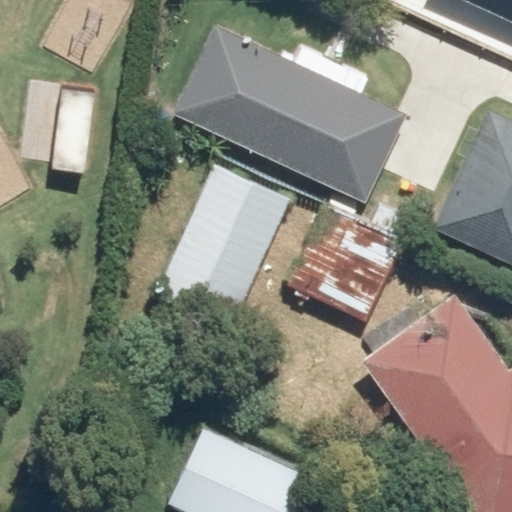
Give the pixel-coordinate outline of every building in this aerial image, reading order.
[(511,0),(428,0),(424,10),(511,50),(511,0)] [(207,22),(167,111),(360,199),(401,110),(207,22)] [(511,119),(480,104),(423,222),(511,264),(511,119)] [(221,327),(288,194),(218,158),(151,292),(221,327)] [(404,233),(325,199),(288,285),(366,319),(404,233)] [(501,363),(449,288),(355,353),(464,511),(510,511),(511,511),(511,356),(511,355),(501,363)] [(297,511),(313,479),(196,426),(159,508),(168,511),(297,511)]
